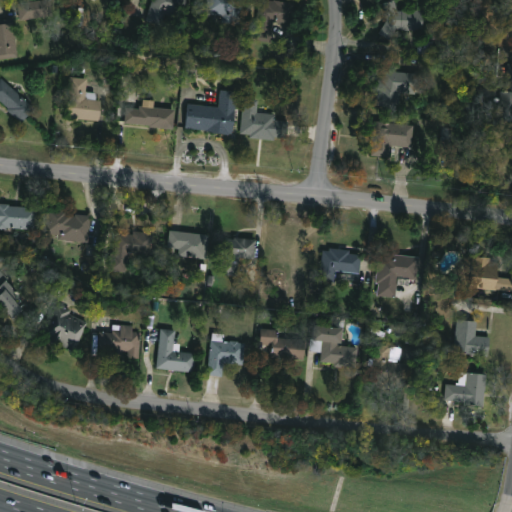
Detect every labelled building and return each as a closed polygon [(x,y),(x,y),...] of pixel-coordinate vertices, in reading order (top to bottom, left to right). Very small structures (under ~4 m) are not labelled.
[(51,16),(26,19),(24,2),(42,0),(51,0),(52,10),(51,10),(51,16)] [(188,0),(184,13),(176,10),(177,8),(172,7),(171,10),(169,9),(163,24),(148,18),(154,0),(188,0)] [(245,0),(242,24),(224,21),(224,16),(210,14),(211,0),(245,0)] [(265,0),(292,2),(292,6),(296,6),(295,23),(273,20),(271,42),(257,41),(260,2),(265,2),(265,0)] [(397,0),(401,11),(405,11),(405,9),(427,11),(426,30),(400,28),(395,36),(383,29),(390,18),(386,3),(397,0)] [(0,18),(16,17),(20,56),(0,58),(0,18)] [(511,63),(511,119),(493,117),(495,100),(487,99),(488,89),(500,90),(501,83),(508,84),(510,63),(511,63)] [(428,74),(425,103),(378,98),(380,79),(384,79),(385,70),(428,74)] [(37,109),(23,123),(9,110),(10,108),(0,98),(0,80),(3,77),(37,109)] [(105,100),(103,122),(66,119),(70,77),(89,78),(88,92),(99,92),(98,100),(105,100)] [(239,92),(235,136),(212,134),(213,130),(187,128),(190,103),(220,107),(222,89),(239,91),(239,92)] [(290,121),(288,139),(276,138),(276,140),(251,138),(251,134),(242,133),(245,98),(260,100),(259,112),(277,114),(277,119),(290,121)] [(142,106),(177,110),(175,129),(126,123),(128,107),(141,109),(142,106)] [(418,125),(416,148),(394,146),(393,157),(374,155),(377,121),(418,125)] [(11,206),(39,205),(38,230),(17,230),(17,228),(14,228),(14,224),(12,223),(12,228),(8,227),(7,230),(0,229),(0,204),(11,204),(11,206)] [(75,216),(77,216),(77,214),(93,216),(90,242),(77,241),(76,247),(63,245),(64,239),(60,239),(60,235),(46,233),(49,208),(70,210),(70,213),(75,214),(75,216)] [(211,235),(208,259),(180,256),(180,249),(169,248),(171,230),(211,235)] [(155,233),(153,256),(132,253),(133,249),(129,249),(127,273),(100,270),(101,255),(113,257),(113,254),(116,254),(119,233),(134,234),(135,231),(155,233)] [(258,239),(256,259),(241,258),(240,276),(223,274),(226,238),(236,239),(236,237),(258,239)] [(352,250),(351,254),(364,255),(361,274),(338,271),(337,280),(321,278),(325,250),(331,251),(331,248),(352,250)] [(410,256),(407,287),(399,286),(398,290),(380,288),(380,283),(377,283),(380,257),(386,258),(387,254),(410,256)] [(492,258),(492,261),(503,262),(502,278),(511,278),(511,290),(470,287),(473,257),(492,258)] [(7,264),(14,272),(7,277),(10,280),(14,276),(22,285),(16,290),(22,297),(17,301),(25,311),(15,320),(0,303),(0,297),(1,297),(0,295),(0,269),(1,270),(7,264)] [(89,323),(75,351),(43,336),(59,304),(73,310),(71,314),(89,323)] [(492,337),(489,356),(455,352),(459,319),(479,322),(478,336),(492,337)] [(135,325),(134,331),(140,331),(140,340),(142,340),(141,359),(129,358),(129,351),(100,348),(101,332),(114,333),(115,325),(135,325)] [(347,329),(345,344),(340,344),(340,345),(360,347),(358,368),(337,367),(337,364),(322,362),(323,352),(311,351),(313,339),(317,339),(318,326),(347,329)] [(197,353),(195,373),(158,369),(162,328),(177,330),(176,343),(182,344),(181,352),(197,353)] [(308,340),(307,359),(273,356),(274,346),(256,344),(256,340),(262,341),(262,329),(281,330),(280,338),(308,340)] [(212,339),(240,341),(240,343),(247,343),(245,364),(225,362),(223,376),(208,375),(212,339)] [(411,364),(408,388),(392,386),(392,383),(372,381),(377,343),(393,345),(391,357),(398,358),(398,362),(411,364)] [(469,372),(489,374),(485,407),(466,405),(466,402),(446,400),(448,384),(460,385),(461,372),(469,373),(469,372)]
